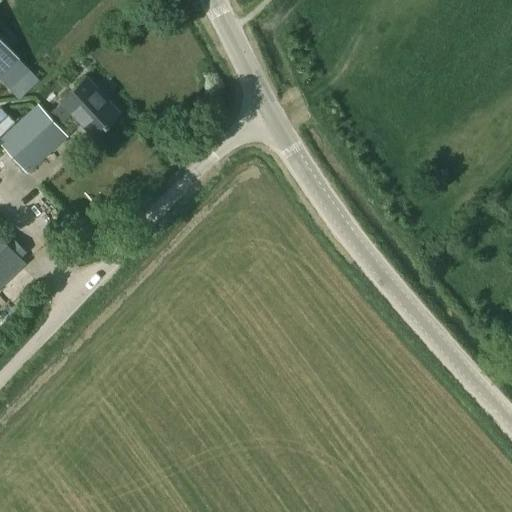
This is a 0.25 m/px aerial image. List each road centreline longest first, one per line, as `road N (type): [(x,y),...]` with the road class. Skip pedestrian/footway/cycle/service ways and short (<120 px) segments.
road 1 (tertiary): [(511,428),(382,280),(264,106)]
road 2 (unclassified): [(0,379),(264,106)]
